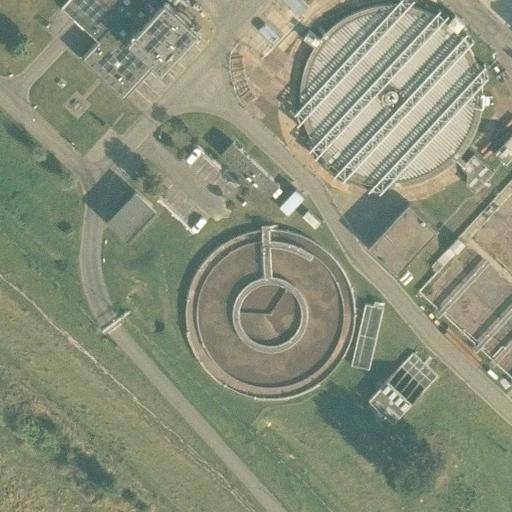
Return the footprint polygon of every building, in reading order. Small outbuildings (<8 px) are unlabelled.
[(66,0),(62,5),(98,38),(87,50),(81,56),(101,74),(125,96),(154,64),(163,72),(202,30),(169,0),(163,0),(159,5),(152,0),(66,0)] [(409,5),(400,4),(392,4),(383,4),(374,5),(366,7),(358,10),(350,14),(342,18),(335,23),(329,29),(323,36),(317,42),(313,50),(309,57),(305,66),(303,74),(301,82),(301,91),(301,100),(302,108),(303,117),(306,125),(309,133),(313,141),(318,148),(323,155),(329,161),(336,167),(343,172),(351,176),(359,180),(367,183),(375,185),(384,186),(393,186),(401,186),(410,184),(418,182),(427,180),(434,176),(442,171),(449,166),(456,161),(462,154),(467,147),(472,140),(476,132),(479,124),(481,116),(483,107),(484,99),(483,90),(483,82),(481,73),(478,65),(475,57),(471,49),(466,42),(461,35),(455,29),(448,23),(441,18),(434,14),(426,10),(417,7),(409,5)] [(495,152),(506,162),(511,155),(511,151),(511,149),(511,143),(507,139),(495,152)] [(268,196),(279,184),(234,141),(222,154),(268,196)] [(475,191),(494,171),(474,153),(462,166),(468,171),(467,184),(475,191)] [(128,240),(157,209),(136,189),(107,220),(128,240)] [(369,245),(398,272),(439,229),(410,202),(369,245)] [(369,365),(383,307),(367,303),(353,362),(369,365)]
